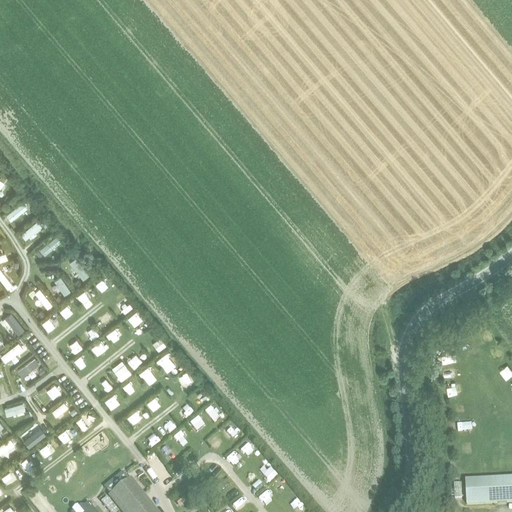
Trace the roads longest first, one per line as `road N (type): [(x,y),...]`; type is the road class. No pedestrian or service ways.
road 1 (unclassified): [(398,511),(410,471),(402,367),(410,330),(447,294),(511,254)]
road 2 (track): [(109,422),(15,491),(31,511)]
